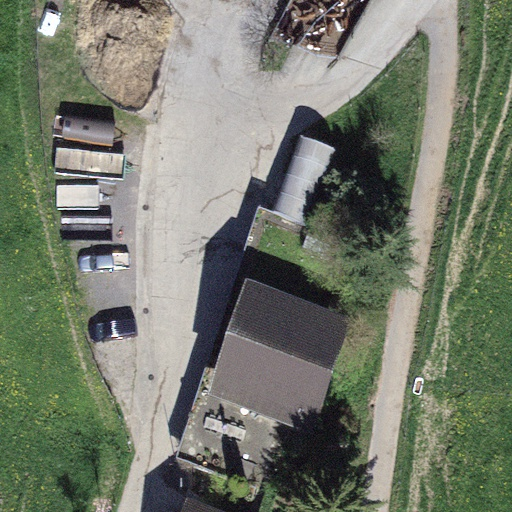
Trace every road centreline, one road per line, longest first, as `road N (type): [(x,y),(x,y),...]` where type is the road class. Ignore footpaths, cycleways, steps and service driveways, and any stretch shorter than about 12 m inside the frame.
road 1 (track): [(418,0),(353,75),(260,134),(214,230),(139,511)]
road 2 (track): [(443,0),(447,61),(376,511)]
